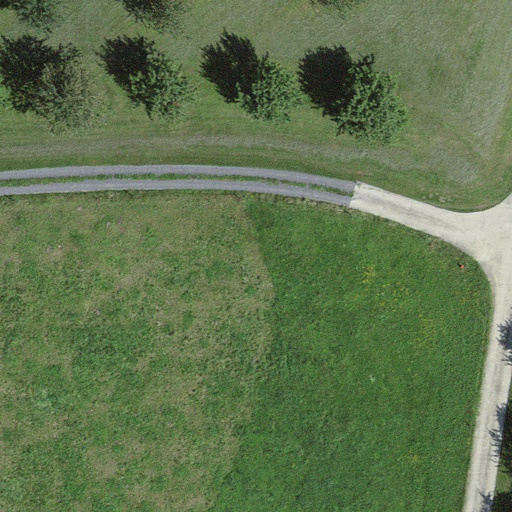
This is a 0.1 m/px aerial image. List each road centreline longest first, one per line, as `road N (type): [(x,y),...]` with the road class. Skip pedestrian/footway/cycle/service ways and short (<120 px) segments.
road 1 (track): [(0,183),(192,172),(511,230)]
road 2 (track): [(481,511),(511,250)]
